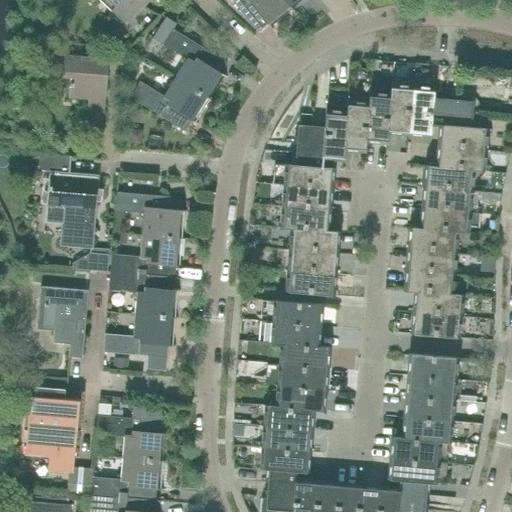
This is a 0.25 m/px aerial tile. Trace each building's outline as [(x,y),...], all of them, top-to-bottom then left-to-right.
[(106,0),(114,7),(111,11),(125,24),(147,0),(106,0)] [(283,0),(231,0),(258,31),(267,24),(272,30),(294,12),(283,0)] [(283,0),(294,12),(307,0),(283,0)] [(172,29),(175,24),(165,18),(152,38),(186,59),(175,78),(212,101),(227,77),(220,73),(227,63),(172,29)] [(102,126),(108,59),(60,55),(58,77),(70,78),(68,97),(88,99),(86,125),(102,126)] [(197,125),(212,101),(175,78),(163,96),(140,82),(130,97),(184,131),(191,121),(197,125)] [(408,135),(412,86),(391,84),(390,94),(391,94),(387,133),(388,133),(408,135)] [(433,98),(434,88),(412,86),(408,135),(429,137),(431,125),(439,126),(439,125),(443,126),(444,113),(445,99),(433,98)] [(391,94),(390,94),(369,93),(368,103),(369,103),(366,142),(387,144),(388,133),(387,133),(391,94)] [(473,102),(454,100),(445,99),(444,113),(472,115),(473,102)] [(369,103),(368,103),(347,101),(346,112),(347,112),(344,150),(365,152),(366,142),(369,103)] [(347,112),(346,112),(326,110),(324,127),(312,126),(310,154),(322,155),(322,159),(343,161),(344,150),(347,112)] [(470,127),(472,115),(444,113),(443,126),(439,125),(439,126),(437,146),(486,150),(488,129),(470,127)] [(310,154),(312,126),(298,125),(296,153),(310,154)] [(484,172),(486,150),(437,146),(435,166),(435,167),(474,170),(474,171),(484,172)] [(322,155),(310,154),(296,153),(295,165),(284,164),(283,186),(332,190),(334,168),(322,167),(322,159),(322,155)] [(68,173),(69,157),(39,154),(38,171),(68,173)] [(435,167),(435,166),(424,165),(423,187),(472,191),(474,171),(474,170),(435,167)] [(91,247),(97,179),(50,175),(46,221),(63,223),(61,245),(91,247)] [(330,211),(332,190),(283,186),(281,206),(330,211)] [(470,212),(472,191),(423,187),(421,208),(470,212)] [(179,210),(180,198),(116,193),(115,211),(143,213),(141,235),(185,239),(187,211),(179,210)] [(329,232),(329,231),(330,211),(281,206),(279,228),(290,229),(290,228),(329,232)] [(468,234),(470,212),(421,208),(419,228),(419,229),(458,232),(458,233),(468,234)] [(419,229),(419,228),(409,227),(407,249),(456,253),(458,233),(458,232),(419,229)] [(329,231),(329,232),(290,228),(290,229),(288,249),(337,253),(339,232),(329,231)] [(182,266),(185,239),(141,235),(139,257),(111,254),(110,272),(173,278),(174,266),(182,266)] [(335,274),(337,253),(288,249),(286,270),(335,274)] [(454,274),(456,253),(407,249),(405,270),(454,274)] [(103,271),(104,256),(89,255),(88,270),(103,271)] [(334,296),(335,274),(286,270),(284,292),(334,296)] [(453,295),(453,294),(454,274),(405,270),(403,291),(414,292),(414,291),(453,295)] [(172,290),(173,278),(110,272),(108,290),(136,293),(134,315),(178,318),(180,290),(172,290)] [(82,359),(87,291),(40,286),(37,325),(54,327),(53,339),(69,341),(68,357),(82,359)] [(453,294),(453,295),(414,291),(414,292),(412,312),(461,317),(463,295),(453,294)] [(321,326),(322,304),(273,300),(271,322),(321,326)] [(460,338),(461,317),(412,312),(410,334),(460,338)] [(176,346),(178,318),(134,315),(132,336),(104,334),(103,352),(167,357),(168,345),(176,346)] [(319,347),(319,346),(321,326),(271,322),(269,343),(280,344),(319,347)] [(319,346),(319,347),(280,344),(278,365),(327,369),(329,347),(319,346)] [(456,380),(458,358),(408,354),(407,375),(456,380)] [(326,390),(327,369),(278,365),(276,385),(326,390)] [(454,401),(456,380),(407,375),(405,396),(454,401)] [(324,411),(326,390),(276,385),(275,406),(274,406),(313,410),(324,411)] [(73,468),(79,395),(34,391),(32,415),(28,415),(27,430),(31,430),(29,450),(49,452),(48,464),(49,464),(49,473),(73,475),(71,492),(91,494),(92,477),(93,470),(73,468)] [(453,421),(454,401),(405,396),(403,417),(453,421)] [(117,407),(117,399),(109,398),(109,406),(117,407)] [(274,406),(275,406),(264,405),(262,426),(312,431),(313,410),(274,406)] [(160,433),(162,409),(132,407),(131,418),(97,415),(96,434),(124,436),(122,458),(166,462),(168,434),(160,433)] [(451,443),(453,421),(403,417),(401,437),(401,438),(440,441),(440,442),(451,443)] [(310,451),(312,431),(262,426),(260,447),(310,451)] [(401,438),(401,437),(391,436),(389,458),(439,462),(440,442),(440,441),(401,438)] [(308,473),(310,451),(260,447),(259,469),(269,469),(268,482),(281,483),(294,484),(295,479),(296,472),(308,473)] [(164,490),(166,462),(122,458),(120,480),(92,477),(91,494),(91,495),(155,501),(156,489),(164,490)] [(437,484),(439,462),(389,458),(387,479),(399,480),(399,488),(399,493),(412,494),(425,495),(426,483),(437,484)] [(315,481),(295,479),(294,484),(281,483),(279,510),(292,511),(291,511),(312,511),(316,481),(315,481)] [(334,511),(337,483),(316,481),(312,511),(334,511)] [(279,510),(281,483),(268,482),(266,509),(279,510)] [(355,511),(357,485),(337,483),(334,511),(355,511)] [(376,511),(378,486),(357,485),(355,511),(376,511)] [(399,488),(378,486),(376,511),(410,511),(412,494),(399,493),(399,488)] [(423,511),(425,495),(412,494),(410,511),(423,511)] [(153,511),(155,501),(91,495),(89,511),(153,511)] [(69,511),(70,506),(62,505),(30,502),(29,511),(69,511)]
